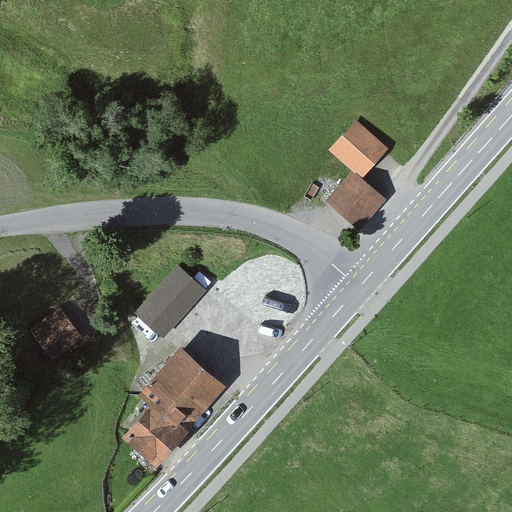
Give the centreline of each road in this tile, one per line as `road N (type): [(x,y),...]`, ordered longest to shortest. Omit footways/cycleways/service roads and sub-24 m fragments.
road 1 (unclassified): [(0,229),(122,212),(214,213),(292,235),(359,286)]
road 2 (secondary): [(359,286),(154,511)]
road 3 (track): [(415,224),(401,189),(511,29)]
road 4 (secondary): [(511,116),(359,286)]
